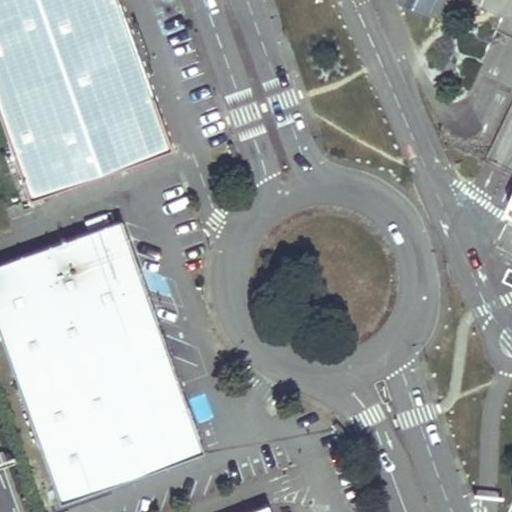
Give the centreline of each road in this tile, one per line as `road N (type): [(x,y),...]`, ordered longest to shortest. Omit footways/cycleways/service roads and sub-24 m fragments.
road 1 (unclassified): [(274,203),(241,239),(231,286),(236,310),(246,332),(283,364),(330,373)]
road 2 (unclassified): [(392,343),(416,289),(401,231),(354,194),(314,190)]
road 3 (unclassified): [(204,0),(274,203)]
road 4 (unclassified): [(314,190),(246,0)]
road 5 (unclassified): [(453,511),(392,343)]
road 6 (unclassified): [(330,373),(369,417),(401,511)]
